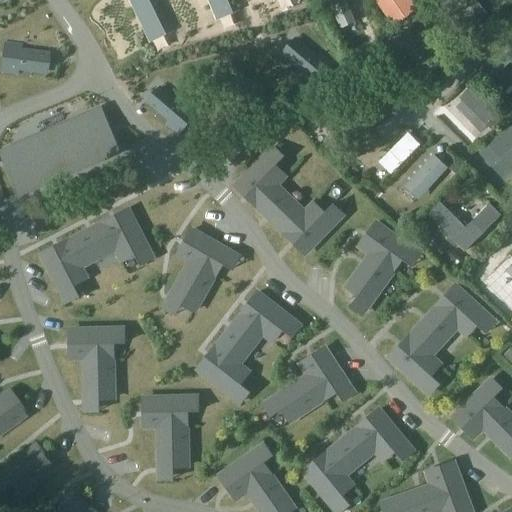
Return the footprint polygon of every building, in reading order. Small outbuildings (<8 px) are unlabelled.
[(148,0),(129,0),(146,34),(162,27),(148,0)] [(226,0),(208,0),(213,11),(229,5),(226,0)] [(418,8),(412,0),(374,0),(392,27),(418,8)] [(454,0),(478,28),(491,18),(475,0),(454,0)] [(332,66),(296,36),(282,54),(317,84),(332,66)] [(511,49),(506,43),(479,69),(490,81),(511,60),(511,49)] [(50,51),(7,45),(4,67),(47,73),(50,51)] [(266,92),(230,61),(215,78),(251,109),(266,92)] [(197,116),(161,86),(146,102),(182,132),(197,116)] [(91,98),(4,147),(29,189),(116,142),(91,98)] [(511,126),(509,123),(487,144),(511,170),(511,126)] [(356,149),(378,137),(372,124),(349,137),(356,149)] [(382,161),(377,166),(388,177),(419,144),(408,133),(388,154),(384,151),(378,157),(382,161)] [(405,186),(418,197),(441,172),(443,174),(449,167),(434,154),(405,186)] [(285,175),(265,156),(235,187),(255,206),(256,205),(276,185),(285,175)] [(305,213),(276,185),(256,205),(285,233),(305,213)] [(466,227),(440,202),(428,214),(465,250),(501,215),(490,203),(466,227)] [(304,254),(334,223),(314,203),(305,213),(285,233),(284,234),(304,254)] [(127,210),(103,222),(103,223),(116,248),(122,260),(135,254),(147,247),(127,210)] [(103,223),(67,242),(80,267),(116,248),(103,223)] [(410,248),(376,223),(359,245),(371,254),(394,270),(410,248)] [(192,230),(178,254),(190,261),(215,275),(222,263),(229,251),(192,230)] [(67,241),(42,253),(61,291),(74,285),(86,279),(80,267),(67,242),(67,241)] [(369,304),(394,270),(371,254),(347,287),(369,304)] [(190,261),(170,297),(194,311),(215,275),(190,261)] [(486,315),(455,286),(436,306),(437,307),(457,326),(467,335),(486,315)] [(257,293),(240,315),(241,315),(263,333),(273,341),(282,330),(291,319),(257,293)] [(430,356),(457,326),(437,307),(410,337),(430,356)] [(241,315),(216,347),(238,364),(263,333),(241,315)] [(112,329),(69,330),(70,358),(85,357),(85,358),(112,357),(112,343),(112,329)] [(440,365),(430,356),(410,337),(409,336),(390,357),(421,385),(440,365)] [(215,346),(198,369),(232,395),(240,384),(249,373),(238,364),(216,347),(215,346)] [(324,348),(301,363),(309,375),(324,399),(347,383),(324,348)] [(112,357),(85,358),(85,399),(99,399),(113,398),(112,357)] [(511,382),(511,360),(501,372),(511,382)] [(309,375),(274,398),(290,421),(324,399),(309,375)] [(483,427),(503,408),(483,388),(453,417),(473,437),(483,427)] [(9,392),(0,398),(0,432),(25,414),(9,392)] [(186,397),(143,398),(144,426),(158,426),(186,425),(186,411),(186,397)] [(511,456),(511,416),(503,408),(483,427),(511,457),(511,456)] [(378,409),(357,427),(357,428),(376,451),(384,461),(406,443),(378,409)] [(186,425),(158,426),(159,467),(187,467),(186,425)] [(357,428),(326,454),(345,476),(376,451),(357,428)] [(35,446),(3,473),(11,484),(20,494),(53,467),(35,446)] [(254,452),(219,476),(236,499),(247,491),(270,475),(254,452)] [(325,453),(304,471),(332,504),(353,487),(345,476),(326,454),(325,453)] [(453,462),(427,472),(432,485),(442,511),(468,502),(453,462)] [(270,475),(247,491),(262,511),(289,511),(294,509),(270,475)] [(432,485),(393,499),(397,511),(440,511),(442,511),(432,485)] [(73,494),(58,511),(94,511),(95,511),(73,494)]
